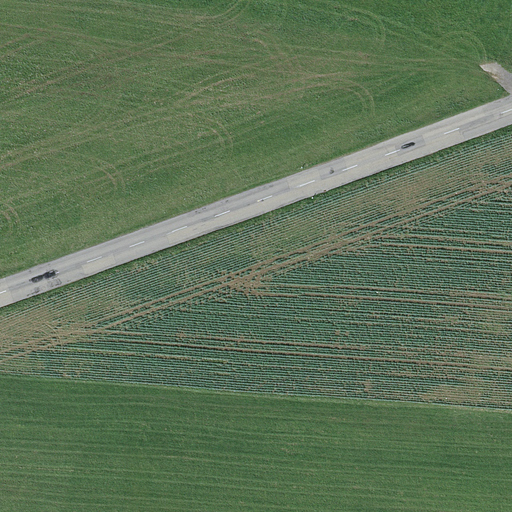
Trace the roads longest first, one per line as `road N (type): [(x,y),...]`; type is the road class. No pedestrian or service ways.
road 1 (secondary): [(511,105),(0,292)]
road 2 (track): [(511,92),(446,61),(65,0)]
